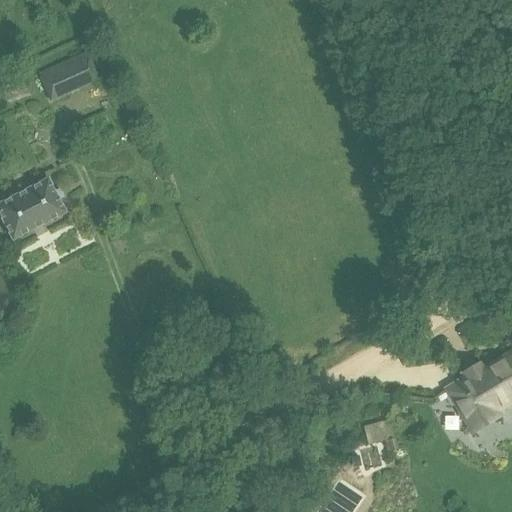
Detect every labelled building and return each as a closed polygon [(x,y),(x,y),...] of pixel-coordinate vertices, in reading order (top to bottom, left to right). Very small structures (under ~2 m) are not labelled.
[(37,76),(49,103),(99,80),(87,53),(37,76)] [(0,205),(0,213),(13,239),(64,213),(48,181),(0,205)] [(447,392),(472,434),(500,418),(496,410),(511,400),(511,352),(482,370),(478,364),(464,373),(468,380),(447,392)] [(511,441),(487,446),(492,471),(511,467),(511,441)] [(362,466),(359,456),(351,457),(354,468),(362,466)]
